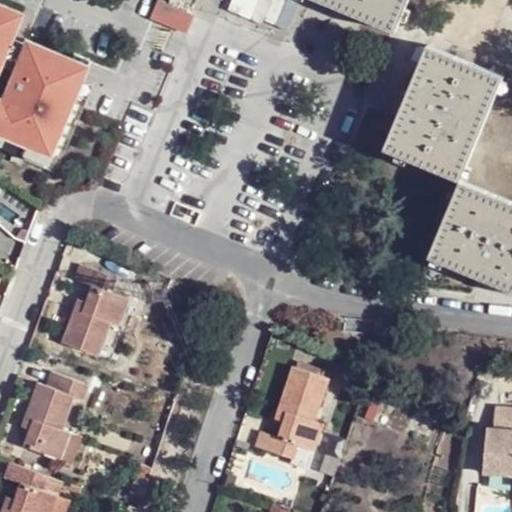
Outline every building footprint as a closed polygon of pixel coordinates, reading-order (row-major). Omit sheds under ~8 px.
[(37,7),(17,0),(0,0),(0,65),(11,71),(37,7)] [(184,35),(194,16),(162,0),(156,0),(148,17),(184,35)] [(424,0),(362,0),(417,21),(424,0)] [(15,94),(0,88),(0,125),(67,152),(104,60),(37,33),(15,94)] [(405,145),(485,173),(511,103),(511,64),(448,42),(405,145)] [(511,184),(485,173),(453,254),(511,278),(511,184)] [(82,288),(75,305),(80,306),(74,325),(61,320),(49,348),(84,363),(97,327),(106,332),(117,302),(99,295),(103,282),(69,267),(63,281),(82,288)] [(80,306),(75,305),(68,302),(61,320),(74,325),(80,306)] [(282,360),(272,396),(286,400),(281,418),(276,435),(253,428),(248,446),(307,466),(320,416),(307,412),(319,372),(282,360)] [(25,384),(14,414),(28,418),(21,437),(15,451),(48,464),(59,433),(49,429),(60,395),(70,400),(73,388),(38,375),(34,388),(25,384)] [(286,400),(272,396),(267,412),(281,418),(286,400)] [(511,405),(497,404),(495,428),(487,428),(486,471),(511,473),(511,405)] [(28,418),(14,414),(8,432),(21,437),(28,418)] [(0,481),(9,484),(3,500),(0,511),(39,511),(44,497),(26,492),(31,475),(0,463),(0,481)]
